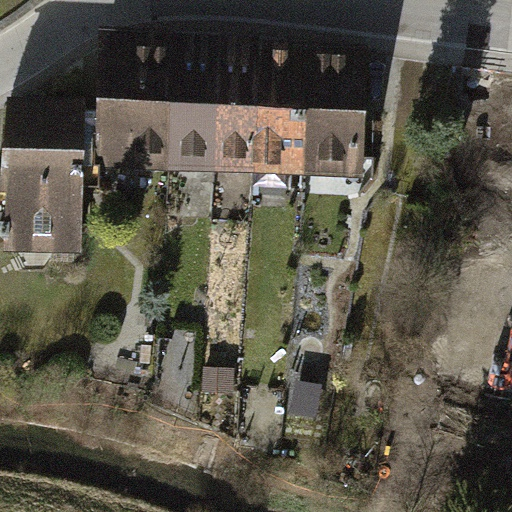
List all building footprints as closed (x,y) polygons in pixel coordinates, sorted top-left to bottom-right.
[(167,48),(100,43),(91,172),(158,177),(167,48)] [(210,180),(219,52),(167,48),(158,177),(210,180)] [(257,184),(266,55),(219,52),(210,180),(257,184)] [(301,187),(310,58),(266,55),(257,184),(301,187)] [(355,191),(365,62),(310,58),(301,187),(355,191)] [(77,112),(0,110),(0,264),(74,266),(77,112)] [(511,286),(473,273),(440,365),(503,388),(511,363),(511,286)]
